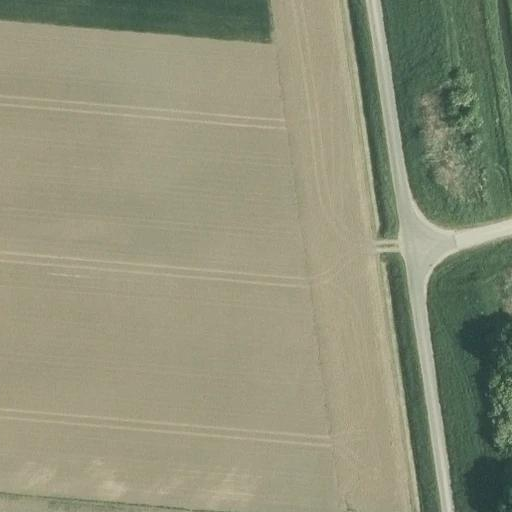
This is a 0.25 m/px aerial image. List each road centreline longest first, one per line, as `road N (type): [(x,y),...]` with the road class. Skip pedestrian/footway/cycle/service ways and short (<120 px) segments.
road 1 (unclassified): [(447,511),(410,250)]
road 2 (unclassified): [(410,250),(374,0)]
